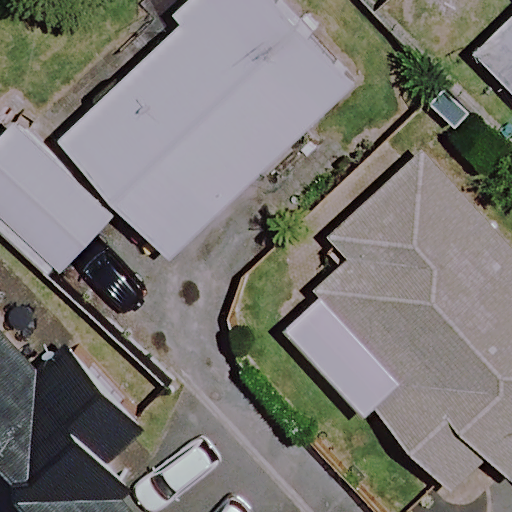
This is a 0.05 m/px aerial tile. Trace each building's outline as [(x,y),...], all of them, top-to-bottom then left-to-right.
[(363,79),(289,0),(214,0),(70,134),(178,250),(363,79)] [(511,26),(488,51),(511,76),(511,26)] [(117,212),(21,120),(0,142),(0,222),(55,276),(117,212)] [(511,217),(445,145),(346,237),(357,249),(326,278),(407,366),(368,402),(456,497),(495,460),(511,478),(511,217)] [(0,302),(0,511),(290,511),(116,316),(58,368),(0,302)]
